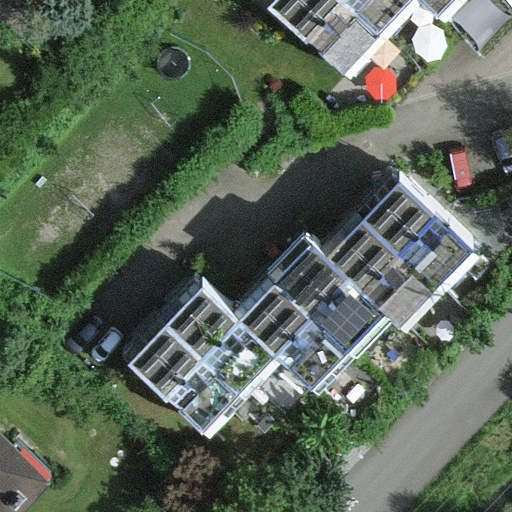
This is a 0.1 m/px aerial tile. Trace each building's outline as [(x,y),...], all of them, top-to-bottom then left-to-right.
[(356,0),(273,0),(350,70),(388,29),(356,0)] [(356,0),(388,29),(415,0),(356,0)] [(439,0),(448,8),(455,0),(439,0)] [(406,159),(369,199),(449,273),(487,232),(406,159)] [(369,199),(333,238),(396,300),(410,314),(449,273),(369,199)] [(319,225),(281,266),(360,340),(396,300),(333,238),(319,225)] [(281,266),(246,303),(289,343),(326,377),(360,340),(281,266)] [(209,269),(172,309),(251,383),(289,343),(246,303),(209,269)] [(172,309),(133,351),(213,425),(251,383),(172,309)] [(0,511),(1,511),(57,452),(0,400),(0,511)]
